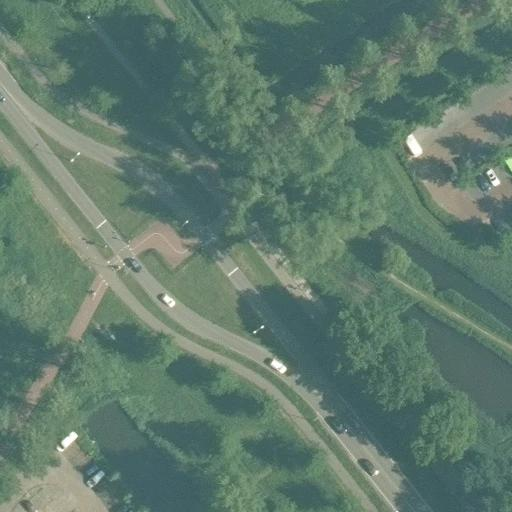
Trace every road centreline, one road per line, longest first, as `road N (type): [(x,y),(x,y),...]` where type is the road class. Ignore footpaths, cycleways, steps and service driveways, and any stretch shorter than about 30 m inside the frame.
road 1 (secondary): [(423,511),(162,188),(12,98)]
road 2 (secondary): [(12,98),(31,135),(125,256),(172,306),(289,375),(400,511)]
road 3 (residential): [(0,507),(51,456),(95,511)]
